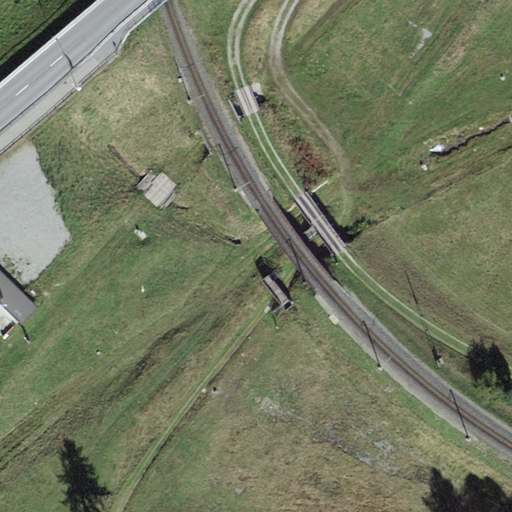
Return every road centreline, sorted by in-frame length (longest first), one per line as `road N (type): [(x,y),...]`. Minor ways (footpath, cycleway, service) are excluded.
road 1 (track): [(250,0),(234,25),(241,89),(301,199),(341,253),(404,309),(511,372)]
road 2 (track): [(346,216),(344,159),(278,68),(279,35),(294,0)]
road 3 (unclassified): [(0,108),(126,0)]
